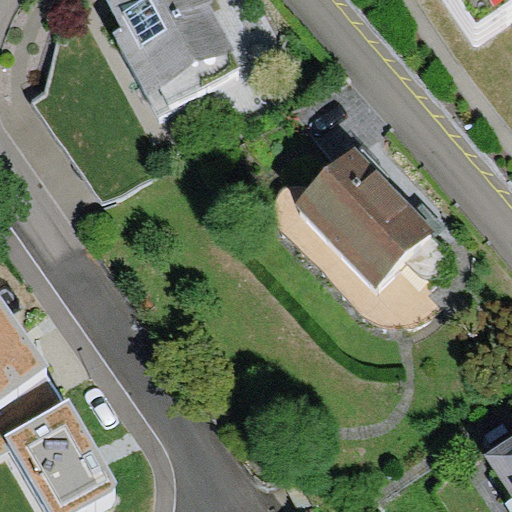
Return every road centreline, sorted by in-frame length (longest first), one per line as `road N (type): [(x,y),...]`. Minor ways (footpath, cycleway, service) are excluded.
road 1 (residential): [(217,511),(58,249),(0,169)]
road 2 (residential): [(310,0),(511,234)]
